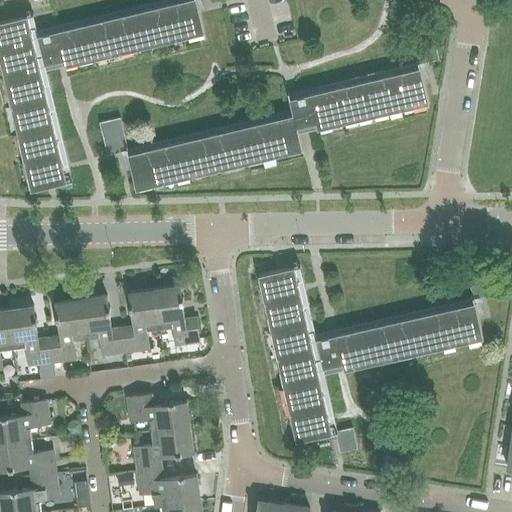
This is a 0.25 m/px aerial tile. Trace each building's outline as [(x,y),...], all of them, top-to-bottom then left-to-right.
[(204,32),(198,7),(196,0),(183,0),(38,35),(45,65),(64,61),(66,66),(204,32)] [(0,58),(31,191),(66,182),(26,15),(0,21),(0,58)] [(418,64),(439,59),(435,41),(414,46),(418,64)] [(428,102),(427,97),(419,67),(290,99),(293,114),(128,154),(137,190),(303,150),(297,127),(316,122),(317,129),(428,102)] [(454,95),(434,92),(424,150),(445,153),(454,95)] [(121,117),(100,122),(108,154),(128,149),(121,117)] [(258,274),(259,278),(296,441),(332,433),(294,266),(258,274)] [(473,299),(493,294),(489,276),(468,281),(473,299)] [(175,345),(199,342),(196,317),(185,319),(180,285),(155,289),(159,327),(172,325),(175,345)] [(146,329),(159,327),(155,289),(130,292),(134,325),(123,327),(126,351),(149,348),(146,329)] [(112,328),(107,295),(82,299),(86,337),(100,335),(102,355),(126,351),(123,327),(112,328)] [(61,335),(50,337),(52,361),(76,358),(73,339),(86,337),(82,299),(56,302),(61,335)] [(323,368),(343,363),(344,370),(483,338),(475,302),(316,339),(323,368)] [(13,347),(26,346),(29,365),(52,361),(50,337),(38,339),(34,305),(8,309),(13,347)] [(0,349),(13,347),(8,309),(0,309),(0,368),(3,368),(0,349)] [(204,382),(185,382),(186,397),(205,397),(204,382)] [(153,405),(151,394),(127,397),(131,421),(150,418),(152,431),(190,426),(186,401),(153,405)] [(22,403),(23,414),(0,416),(0,442),(32,439),(30,425),(49,422),(46,399),(22,403)] [(193,452),(190,426),(152,431),(154,445),(134,447),(138,471),(161,467),(160,456),(193,452)] [(357,448),(352,427),(336,431),(340,452),(357,448)] [(0,468),(30,464),(31,476),(56,473),(53,449),(34,452),(32,439),(0,442),(0,468)] [(160,491),(162,505),(199,499),(196,474),(163,478),(161,467),(138,471),(141,494),(160,491)] [(60,497),(56,473),(31,476),(33,487),(0,491),(0,492),(2,511),(41,511),(40,499),(60,497)] [(200,511),(199,499),(162,505),(163,511),(200,511)] [(282,511),(284,504),(259,500),(256,511),(282,511)]
